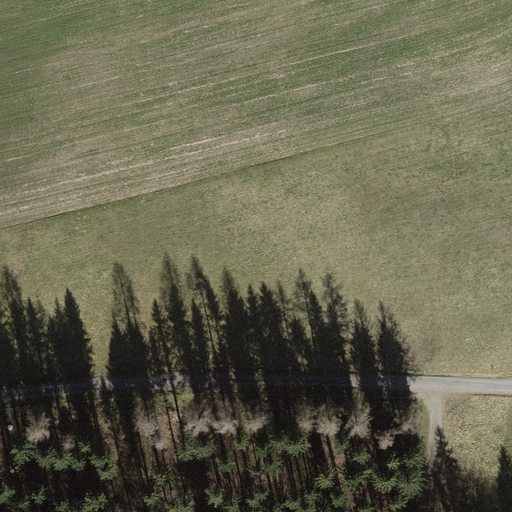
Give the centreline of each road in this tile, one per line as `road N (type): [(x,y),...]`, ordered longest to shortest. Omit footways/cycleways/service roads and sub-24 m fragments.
road 1 (track): [(511,387),(285,378),(0,402)]
road 2 (track): [(438,384),(425,511)]
